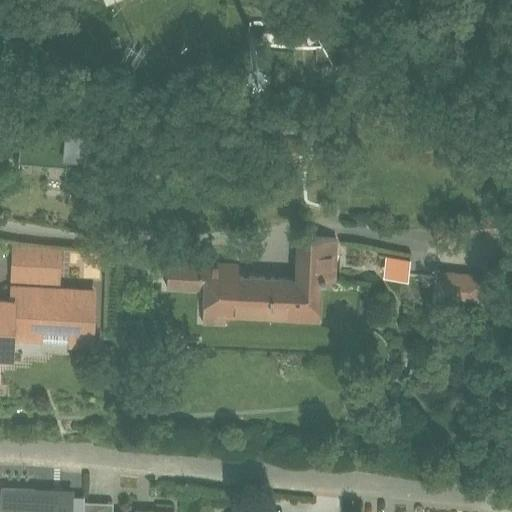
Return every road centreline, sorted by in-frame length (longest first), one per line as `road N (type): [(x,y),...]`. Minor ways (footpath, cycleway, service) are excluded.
road 1 (residential): [(0,431),(511,485)]
road 2 (residential): [(511,232),(285,218),(155,227),(0,214)]
